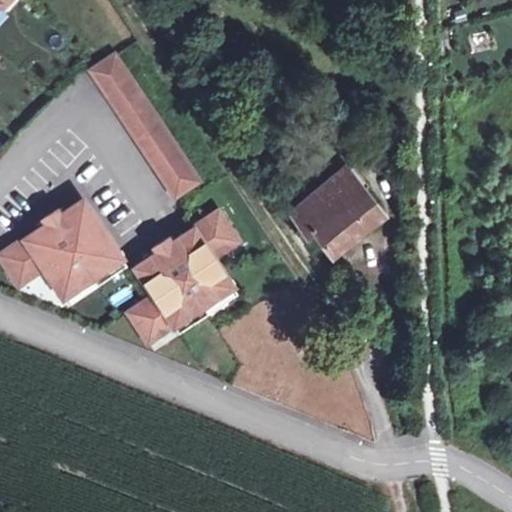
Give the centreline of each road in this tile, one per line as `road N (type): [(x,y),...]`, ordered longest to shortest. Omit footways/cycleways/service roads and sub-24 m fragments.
road 1 (residential): [(511,499),(438,461),(384,464),(0,317)]
road 2 (residential): [(0,184),(57,118),(88,108),(151,203)]
